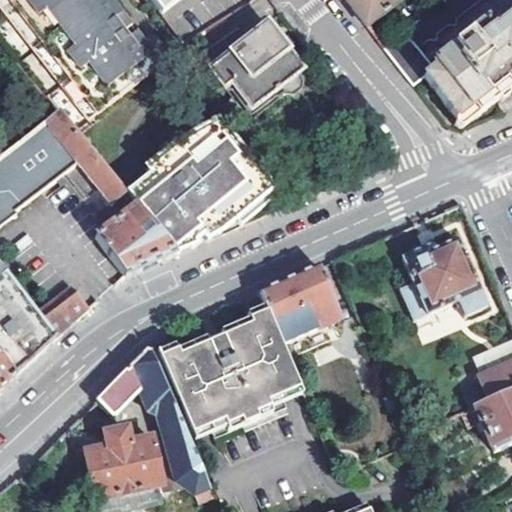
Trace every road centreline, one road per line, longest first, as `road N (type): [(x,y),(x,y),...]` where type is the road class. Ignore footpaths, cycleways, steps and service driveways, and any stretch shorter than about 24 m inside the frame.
road 1 (tertiary): [(442,183),(163,307),(0,441)]
road 2 (residential): [(304,0),(442,183)]
